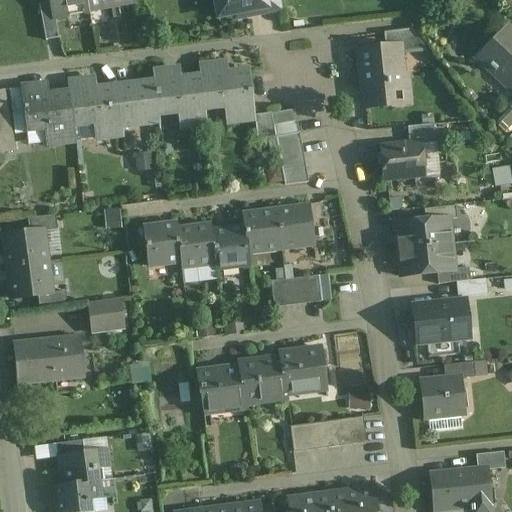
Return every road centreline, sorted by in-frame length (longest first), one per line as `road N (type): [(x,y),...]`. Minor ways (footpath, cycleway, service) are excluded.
road 1 (residential): [(353,183),(385,322),(411,511)]
road 2 (residential): [(0,75),(315,36)]
road 3 (residential): [(353,183),(174,206)]
road 4 (residential): [(315,36),(353,183)]
